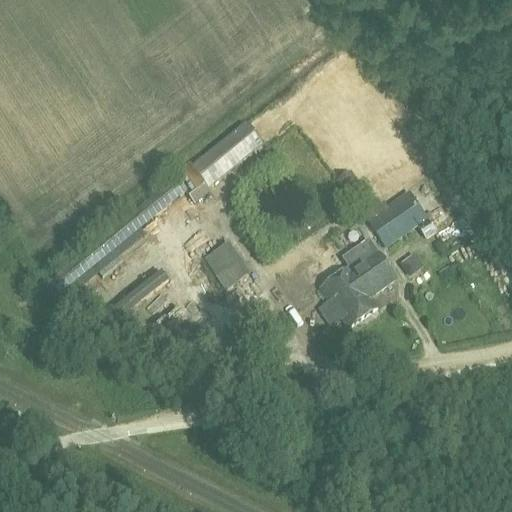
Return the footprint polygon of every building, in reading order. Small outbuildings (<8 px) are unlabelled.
[(190,173),(204,190),(206,192),(262,148),(246,128),(190,173)] [(351,177),(338,185),(351,206),(364,198),(351,177)] [(369,224),(386,249),(416,229),(427,221),(409,195),(369,224)] [(427,221),(416,229),(425,242),(436,234),(427,221)] [(320,258),(338,248),(333,239),(315,249),(320,258)] [(206,271),(218,263),(223,270),(235,262),(222,242),(198,259),(206,271)] [(368,244),(343,261),(350,271),(319,292),(328,306),(319,312),(331,330),(341,323),(347,332),(377,311),(370,300),(395,282),(378,258),(368,244)]
